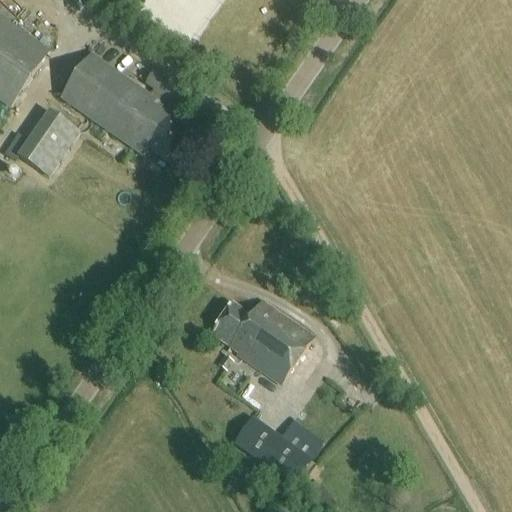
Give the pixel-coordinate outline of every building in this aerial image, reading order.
[(0,105),(10,112),(49,56),(0,22),(0,105)] [(151,99),(90,58),(60,102),(144,160),(149,153),(166,164),(187,134),(170,122),(187,97),(154,75),(146,87),(154,93),(151,99)] [(46,177),(76,134),(47,113),(17,158),(46,177)] [(282,389),(315,341),(262,305),(252,319),(234,307),(212,339),(238,356),(237,358),(282,389)] [(234,364),(225,358),(218,368),(227,374),(234,364)] [(254,418),(234,446),(293,488),(313,460),(254,418)]
